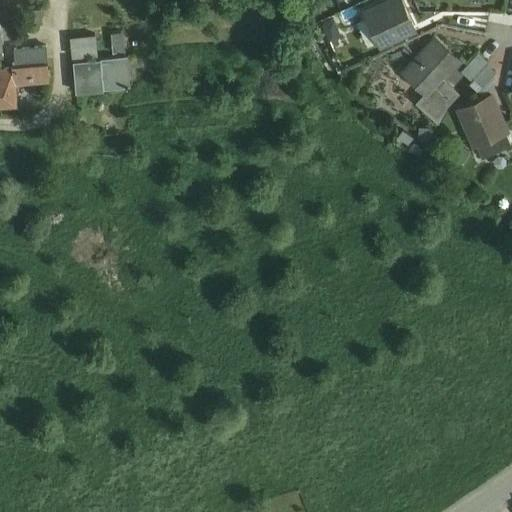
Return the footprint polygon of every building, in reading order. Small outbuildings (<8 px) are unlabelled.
[(404,0),(386,0),(367,9),(381,40),(415,24),(404,0)] [(128,29),(115,29),(115,48),(128,48),(128,29)] [(74,56),(100,54),(98,31),(73,33),(74,56)] [(436,36),(406,69),(429,90),(430,91),(443,77),(460,58),(436,36)] [(48,45),(16,48),(16,63),(49,60),(48,45)] [(480,49),(465,66),(475,75),(490,59),(480,49)] [(76,56),(77,88),(131,86),(130,54),(76,56)] [(16,63),(14,63),(14,67),(15,67),(16,82),(31,81),(30,76),(49,75),(49,60),(16,63)] [(489,63),(476,76),(484,84),(497,70),(489,63)] [(14,67),(0,67),(0,106),(18,105),(16,82),(15,67),(14,67)] [(443,77),(430,91),(429,90),(421,99),(435,112),(456,88),(443,77)] [(492,93),(462,107),(477,141),(507,128),(492,93)] [(511,140),(507,128),(477,141),(483,155),(511,142),(511,140)]
